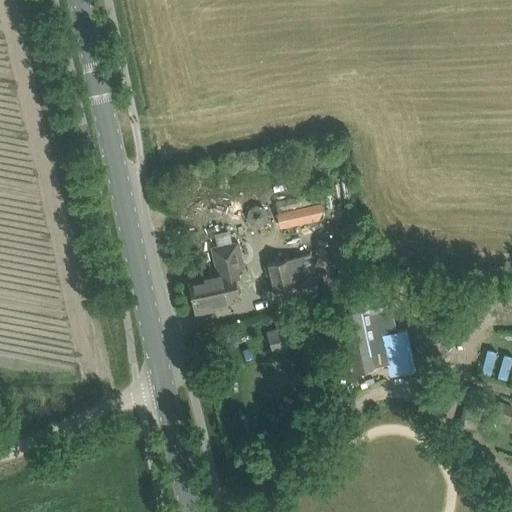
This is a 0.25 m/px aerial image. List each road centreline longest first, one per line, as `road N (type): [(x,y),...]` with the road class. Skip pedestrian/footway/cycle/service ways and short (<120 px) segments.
road 1 (secondary): [(164,386),(80,0)]
road 2 (unclassified): [(164,386),(0,453)]
road 3 (secondary): [(191,511),(164,386)]
